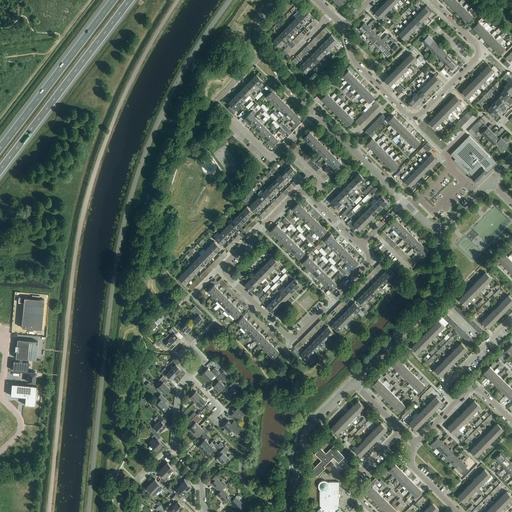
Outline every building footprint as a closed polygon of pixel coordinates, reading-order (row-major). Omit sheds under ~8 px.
[(389,0),(387,0),(384,3),(390,9),(391,8),(393,5),(395,7),(394,7),(397,9),(399,7),(395,4),(394,4),(389,0)] [(454,0),(450,5),(454,9),(460,3),(459,3),(456,0),(454,0)] [(454,9),(458,13),(464,8),(463,7),(461,4),(462,3),(463,3),(465,1),(463,0),(461,0),(459,3),(460,3),(454,9)] [(384,3),(380,8),(386,13),(389,10),(390,11),(390,12),(392,14),(394,12),(391,8),(390,9),(384,3)] [(458,13),(463,18),(469,12),(468,11),(465,9),(467,7),(469,5),(467,3),(463,7),(464,8),(458,13)] [(416,9),(420,12),(421,12),(426,17),(431,13),(425,7),(422,11),(420,9),(418,7),(416,9)] [(386,13),(380,8),(375,12),(376,13),(381,18),(385,14),(386,16),(388,18),(390,16),(386,13)] [(469,12),(463,18),(467,22),(473,17),(469,13),(471,11),(471,12),(473,10),(471,8),(468,11),(469,12)] [(305,9),(300,13),(307,20),(311,15),(305,9)] [(412,13),(416,17),(416,16),(422,22),(426,17),(421,12),(420,12),(417,15),(416,14),(416,13),(414,11),(412,13)] [(300,13),(296,18),(302,24),(307,20),(300,13)] [(408,18),(411,21),(412,21),(418,26),(422,22),(416,16),(416,17),(413,20),(411,18),(412,18),(410,16),(408,18)] [(296,18),(292,22),(298,29),(302,24),(296,18)] [(473,28),(477,32),(483,26),(482,26),(480,23),(481,22),(482,22),(484,20),(482,18),(478,22),(473,28)] [(370,28),(371,27),(370,27),(375,21),(373,20),(368,25),(367,25),(364,23),(358,29),(363,34),(369,27),(370,28)] [(403,22),(407,26),(408,25),(413,31),(418,26),(412,21),(411,21),(409,24),(407,22),(405,20),(403,22)] [(292,22),(287,27),(294,33),(298,29),(292,22)] [(477,32),(482,37),(487,31),(487,30),(484,28),(486,26),(488,24),(486,22),(482,26),(483,26),(477,32)] [(310,23),(306,27),(309,31),(314,27),(310,23)] [(399,26),(403,30),(403,29),(409,35),(413,31),(408,25),(407,26),(404,28),(403,27),(403,26),(401,24),(399,26)] [(287,27),(283,31),(289,38),(294,33),(287,27)] [(363,34),(368,38),(374,32),(375,33),(375,32),(373,29),(372,30),(370,28),(369,27),(363,34)] [(482,37),(486,41),(492,35),(491,35),(488,32),(490,30),(490,31),(492,29),(490,27),(487,30),(487,31),(482,37)] [(403,29),(403,30),(400,33),(398,31),(399,31),(397,29),(394,31),(398,35),(399,34),(404,40),(409,35),(403,29)] [(283,31),(278,36),(285,42),(287,39),(289,38),(283,31)] [(486,41),(491,45),(496,40),(496,39),(493,36),(494,35),(495,35),(497,33),(495,31),(491,35),(492,35),(486,41)] [(301,32),(297,36),(301,40),(305,36),(301,32)] [(368,38),(373,43),(379,37),(380,37),(378,34),(377,35),(375,33),(374,32),(368,38)] [(331,35),(327,40),(333,46),(338,41),(331,35)] [(491,45),(495,50),(501,44),(500,43),(497,41),(499,39),(501,37),(499,35),(496,39),(496,40),(491,45)] [(285,42),(278,36),(274,40),(280,47),(285,42)] [(297,36),(292,41),(296,45),(301,40),(297,36)] [(425,44),(427,46),(433,40),(429,36),(423,41),(422,41),(421,42),(424,45),(425,44)] [(373,43),(378,48),(384,42),(385,41),(382,39),(382,40),(379,37),(373,43)] [(327,40),(322,44),(329,50),(333,46),(327,40)] [(429,48),(432,51),(438,45),(433,40),(427,46),(426,47),(428,49),(429,48)] [(501,44),(495,50),(500,54),(505,49),(502,45),(503,43),(504,44),(506,42),(504,40),(500,43),(501,44)] [(292,41),(288,45),(292,49),(296,45),(292,41)] [(378,48),(382,52),(388,46),(389,47),(390,46),(387,43),(386,44),(384,42),(378,48)] [(322,44),(318,48),(324,55),(329,50),(322,44)] [(388,46),(382,52),(387,57),(393,51),(393,52),(398,47),(396,44),(391,49),(389,47),(388,46)] [(292,49),(288,45),(282,51),(286,55),(292,49)] [(434,53),(436,55),(437,56),(443,50),(438,45),(432,51),(431,52),(433,54),(434,53)] [(318,48),(313,53),(320,59),(324,55),(318,48)] [(439,58),(441,60),(442,61),(448,55),(443,50),(437,56),(436,55),(435,56),(438,59),(439,58)] [(313,53),(309,57),(315,64),(320,59),(313,53)] [(411,53),(407,58),(413,63),(416,60),(417,62),(419,64),(421,62),(417,58),(417,59),(411,53)] [(444,63),(446,65),(452,59),(448,55),(442,61),(441,60),(440,61),(443,63),(444,63)] [(309,57),(304,62),(311,68),(315,64),(309,57)] [(407,58),(402,62),(408,68),(409,67),(412,64),(413,66),(415,68),(417,66),(413,63),(407,58)] [(446,65),(445,66),(447,68),(448,67),(451,70),(457,64),(452,59),(446,65)] [(311,68),(304,62),(300,67),(306,73),(311,68)] [(402,62),(398,67),(404,72),(407,69),(409,70),(408,71),(410,73),(412,71),(409,67),(408,68),(402,62)] [(489,65),(484,70),(490,75),(493,72),(495,74),(494,74),(496,76),(498,74),(496,72),(498,70),(494,66),(491,68),(489,65)] [(398,67),(394,71),(399,77),(400,76),(403,73),(404,75),(406,77),(408,75),(404,72),(398,67)] [(344,85),(348,81),(347,81),(353,75),(348,70),(342,76),(346,80),(344,81),(342,83),(344,85)] [(484,70),(480,74),(485,80),(486,79),(489,76),(490,78),(492,80),(494,78),(490,75),(484,70)] [(394,71),(389,75),(395,81),(396,80),(398,78),(400,79),(400,80),(402,82),(404,80),(400,76),(399,77),(394,71)] [(256,74),(252,79),(258,86),(261,88),(263,86),(260,84),(263,81),(256,74)] [(480,74),(475,79),(481,84),(482,84),(484,81),(486,82),(486,83),(488,85),(490,83),(486,79),(485,80),(480,74)] [(348,89),(352,86),(351,85),(357,79),(353,75),(347,81),(348,81),(350,84),(349,86),(348,85),(346,87),(348,89)] [(395,81),(389,75),(385,80),(387,82),(390,86),(394,82),(396,84),(395,84),(397,86),(399,84),(396,80),(395,81)] [(426,77),(429,80),(430,80),(436,85),(440,81),(435,75),(431,79),(429,77),(430,77),(428,75),(426,77)] [(252,79),(247,84),(254,90),(258,86),(252,79)] [(353,94),(357,90),(356,89),(362,84),(357,79),(351,85),(352,86),(355,88),(353,90),(351,92),(353,94)] [(421,81),(425,85),(426,84),(431,90),(436,85),(430,80),(429,80),(427,83),(425,81),(423,79),(421,81)] [(475,79),(471,83),(477,89),(477,88),(480,85),(482,87),(481,87),(483,89),(485,87),(482,84),(481,84),(475,79)] [(417,85),(421,89),(421,88),(427,94),(431,90),(426,84),(425,85),(422,87),(421,86),(421,85),(419,83),(417,85)] [(471,83),(467,87),(472,93),(473,92),(476,90),(477,91),(477,92),(479,94),(481,92),(477,88),(477,89),(471,83)] [(247,84),(243,88),(249,95),(254,90),(247,84)] [(357,98),(361,94),(360,94),(366,88),(362,84),(356,89),(357,90),(359,93),(358,94),(357,94),(355,96),(357,98)] [(472,93),(467,87),(462,92),(468,98),(471,94),(473,96),(475,98),(477,96),(473,92),(472,93)] [(243,88),(238,93),(244,100),(249,95),(243,88)] [(362,103),(365,99),(365,98),(370,92),(366,88),(360,94),(361,94),(364,97),(362,99),(362,98),(360,100),(362,103)] [(413,90),(416,94),(417,93),(423,99),(427,94),(421,88),(421,89),(418,92),(416,90),(417,90),(415,88),(413,90)] [(505,88),(502,92),(511,102),(511,98),(509,96),(511,94),(510,92),(505,88)] [(321,99),(326,103),(332,98),(331,97),(328,94),(330,93),(332,91),(330,89),(326,93),(327,93),(321,99)] [(266,97),(271,101),(277,95),(273,90),(266,97)] [(368,108),(370,106),(372,104),(375,101),(375,102),(376,101),(373,99),(375,97),(370,92),(365,98),(365,99),(368,102),(366,103),(364,105),(366,107),(367,106),(368,108)] [(408,94),(412,98),(413,97),(418,103),(423,99),(417,93),(416,94),(414,96),(412,95),(412,94),(410,92),(408,94)] [(498,96),(499,97),(504,102),(504,101),(506,99),(509,102),(508,103),(510,104),(511,102),(502,92),(500,93),(498,92),(496,94),(498,96)] [(238,93),(233,98),(240,104),(244,100),(238,93)] [(326,103),(330,108),(336,102),(335,101),(333,99),(334,97),(335,97),(337,95),(335,93),(331,97),(332,98),(326,103)] [(481,103),(489,96),(487,93),(479,101),(481,103)] [(271,101),(276,106),(282,99),(277,95),(271,101)] [(455,96),(451,100),(457,106),(460,103),(462,104),(461,105),(463,107),(465,105),(461,101),(455,96)] [(418,103),(413,97),(412,98),(409,101),(408,99),(406,97),(402,101),(408,107),(410,104),(414,108),(418,103)] [(499,97),(495,101),(504,110),(506,108),(503,105),(505,103),(504,101),(504,102),(499,97)] [(240,104),(233,98),(229,102),(235,109),(240,104)] [(330,108),(335,112),(340,106),(337,103),(339,101),(339,102),(341,100),(340,98),(339,98),(335,101),(336,102),(330,108)] [(276,106),(280,110),(287,104),(282,99),(276,106)] [(451,100),(446,105),(452,111),(453,110),(456,107),(457,109),(459,111),(461,109),(457,106),(451,100)] [(495,101),(492,105),(497,111),(499,109),(503,112),(504,110),(495,101)] [(335,112),(339,116),(345,111),(344,110),(341,107),(343,106),(345,104),(343,102),(340,106),(335,112)] [(280,110),(285,115),(291,109),(287,104),(280,110)] [(227,108),(233,114),(236,111),(230,105),(227,108)] [(446,105),(442,109),(448,115),(448,114),(451,112),(453,113),(452,114),(458,119),(460,118),(456,114),(453,110),(452,111),(446,105)] [(497,111),(492,105),(488,109),(497,118),(499,116),(495,113),(497,111)] [(339,116),(344,121),(349,115),(349,114),(346,112),(347,110),(348,110),(350,108),(348,106),(344,110),(345,111),(339,116)] [(287,117),(289,120),(296,113),(291,109),(285,115),(283,117),(285,119),(287,117)] [(442,109),(438,114),(443,119),(444,119),(447,116),(448,118),(450,120),(452,118),(448,114),(448,115),(442,109)] [(244,119),(249,123),(256,117),(254,115),(255,114),(255,113),(253,111),(252,111),(251,112),(244,119)] [(349,115),(344,121),(348,125),(354,120),(350,116),(352,114),(352,115),(354,113),(352,111),(349,114),(349,115)] [(296,113),(289,120),(294,124),(292,127),(294,129),(301,122),(299,120),(301,118),(296,113)] [(438,114),(433,118),(439,124),(440,123),(442,120),(444,122),(446,124),(448,122),(444,119),(443,119),(438,114)] [(389,130),(393,126),(392,126),(398,120),(393,115),(391,118),(389,116),(384,121),(386,123),(388,121),(391,125),(390,126),(389,126),(387,128),(389,130)] [(249,123),(254,128),(260,121),(258,120),(259,119),(257,116),(256,117),(249,123)] [(439,124),(433,118),(429,123),(434,128),(438,125),(440,126),(439,127),(441,129),(443,127),(440,123),(439,124)] [(394,134),(397,131),(397,130),(402,124),(398,120),(392,126),(393,126),(396,129),(394,131),(394,130),(392,132),(394,134)] [(254,128),(258,132),(265,126),(260,121),(254,128)] [(398,139),(402,135),(401,134),(407,129),(402,124),(397,130),(397,131),(400,133),(399,135),(398,135),(396,137),(398,139)] [(480,131),(486,137),(491,131),(489,129),(492,126),(491,124),(487,127),(484,124),(483,125),(481,127),(479,129),(478,129),(480,131)] [(258,132),(263,137),(269,131),(265,126),(258,132)] [(403,143),(406,140),(406,139),(411,133),(407,129),(401,134),(402,135),(405,138),(403,140),(403,139),(401,141),(403,143)] [(490,140),(498,132),(500,130),(498,129),(493,133),(491,131),(486,137),(490,140)] [(263,137),(268,142),(274,135),(269,131),(263,137)] [(304,138),(308,143),(315,136),(310,131),(304,138)] [(367,144),(371,148),(377,143),(376,142),(373,139),(375,138),(377,136),(373,132),(370,136),(372,138),(367,144)] [(493,144),(495,143),(499,139),(499,138),(497,136),(500,133),(498,132),(490,140),(493,144)] [(407,148),(411,144),(410,143),(416,138),(411,133),(406,139),(406,140),(409,142),(407,144),(407,143),(405,146),(407,148)] [(274,135),(268,142),(275,149),(278,145),(276,143),(279,140),(274,135)] [(469,135),(451,154),(456,159),(473,176),(472,177),(478,182),(485,175),(497,163),(469,135)] [(308,143),(313,147),(319,141),(315,136),(308,143)] [(495,143),(499,147),(507,138),(506,136),(503,139),(500,137),(499,138),(499,139),(495,143)] [(371,148),(376,153),(381,147),(381,146),(378,144),(379,142),(380,142),(382,140),(380,138),(376,142),(377,143),(371,148)] [(410,143),(411,144),(413,147),(412,148),(411,148),(409,150),(411,152),(415,148),(420,142),(416,138),(410,143)] [(507,138),(499,147),(503,151),(508,145),(506,143),(509,140),(507,138)] [(313,147),(318,152),(324,145),(319,141),(313,147)] [(376,153),(380,157),(386,151),(385,151),(382,148),(384,146),(384,147),(386,145),(384,143),(381,146),(381,147),(376,153)] [(422,147),(427,152),(432,148),(427,143),(422,147)] [(318,152),(322,156),(329,150),(324,145),(318,152)] [(380,157),(384,161),(390,156),(389,155),(387,152),(388,151),(389,151),(391,149),(389,147),(385,151),(386,151),(380,157)] [(322,156),(327,161),(333,155),(329,150),(322,156)] [(384,161),(389,166),(395,160),(394,159),(391,157),(393,155),(395,153),(393,151),(389,155),(390,156),(384,161)] [(423,155),(426,159),(427,158),(433,164),(437,159),(432,154),(428,157),(427,156),(427,155),(425,153),(423,155)] [(327,161),(331,166),(338,159),(333,155),(327,161)] [(395,160),(389,166),(393,170),(399,165),(395,161),(397,159),(397,160),(399,158),(397,156),(394,159),(395,160)] [(418,160),(422,163),(423,163),(429,168),(433,164),(427,158),(426,159),(424,162),(422,160),(423,160),(420,158),(418,160)] [(338,159),(331,166),(329,168),(334,173),(343,164),(338,159)] [(414,164),(418,168),(418,167),(424,173),(429,168),(423,163),(422,163),(419,166),(418,165),(418,164),(416,162),(414,164)] [(290,165),(286,169),(292,176),(297,171),(290,165)] [(410,169),(413,172),(414,172),(420,177),(424,173),(418,167),(418,168),(415,171),(413,169),(414,169),(412,166),(410,169)] [(286,169),(281,174),(288,180),(292,176),(286,169)] [(405,173),(409,177),(410,176),(415,182),(420,177),(414,172),(413,172),(411,175),(409,173),(407,171),(405,173)] [(359,173),(354,178),(361,184),(365,180),(359,173)] [(281,174),(277,178),(283,185),(288,180),(281,174)] [(410,176),(409,177),(406,179),(405,178),(405,177),(403,175),(401,177),(405,181),(411,186),(415,182),(410,176)] [(277,178),(273,183),(279,189),(283,185),(277,178)] [(354,178),(350,183),(356,189),(361,184),(354,178)] [(273,183),(268,187),(274,194),(279,189),(273,183)] [(350,183),(345,187),(352,194),(356,189),(350,183)] [(268,187),(264,192),(270,198),(274,194),(268,187)] [(345,187),(341,192),(347,198),(352,194),(345,187)] [(379,198),(377,200),(383,207),(388,202),(386,200),(388,198),(381,191),(377,194),(377,195),(379,198)] [(264,192),(259,196),(266,203),(270,198),(264,192)] [(341,192),(336,196),(342,203),(347,198),(341,192)] [(259,196),(255,201),(261,207),(266,203),(259,196)] [(342,203),(336,196),(331,201),(337,207),(336,208),(339,211),(341,208),(339,206),(342,203)] [(377,200),(372,205),(379,211),(383,207),(377,200)] [(261,207),(255,201),(250,205),(257,212),(261,207)] [(292,209),(297,214),(304,207),(299,203),(292,209)] [(372,205),(368,210),(374,216),(379,211),(372,205)] [(247,206),(242,211),(249,217),(253,213),(247,206)] [(297,214),(302,218),(308,212),(304,207),(297,214)] [(368,210),(363,214),(369,221),(374,216),(368,210)] [(242,211),(238,215),(244,222),(249,217),(242,211)] [(302,218),(306,223),(313,217),(308,212),(302,218)] [(363,214),(358,219),(365,225),(369,221),(363,214)] [(238,215),(233,220),(240,226),(244,222),(238,215)] [(306,223),(311,228),(318,221),(313,217),(306,223)] [(389,225),(394,229),(400,223),(396,219),(396,218),(389,225)] [(365,225),(358,219),(354,223),(350,220),(347,224),(352,229),(352,228),(355,231),(358,228),(360,230),(365,225)] [(233,220),(229,224),(235,231),(240,226),(233,220)] [(311,228),(316,232),(322,226),(318,221),(311,228)] [(394,229),(399,234),(405,228),(400,223),(394,229)] [(229,224),(224,229),(231,235),(235,231),(229,224)] [(271,231),(275,236),(282,229),(277,225),(271,231)] [(322,226),(316,232),(320,237),(327,230),(322,226)] [(399,234),(403,239),(410,232),(405,228),(399,234)] [(224,229),(220,233),(226,240),(231,235),(224,229)] [(275,236),(280,240),(286,234),(282,229),(275,236)] [(403,239),(408,243),(414,237),(410,232),(403,239)] [(226,240),(220,233),(215,238),(222,244),(226,240)] [(280,240),(285,245),(291,239),(286,234),(280,240)] [(324,241),(329,246),(336,239),(331,234),(324,241)] [(408,243),(413,248),(419,241),(414,237),(408,243)] [(285,245),(289,250),(296,243),(291,239),(285,245)] [(329,246),(334,250),(340,244),(336,239),(329,246)] [(214,241),(210,246),(216,252),(221,248),(214,241)] [(413,248),(417,252),(424,246),(419,241),(413,248)] [(289,250),(294,254),(300,248),(296,243),(289,250)] [(334,250),(338,255),(345,248),(340,244),(334,250)] [(210,246),(205,250),(212,257),(216,252),(210,246)] [(424,246),(417,252),(421,256),(418,260),(421,263),(428,255),(426,253),(429,251),(428,250),(428,251),(424,246)] [(300,248),(294,254),(299,259),(305,252),(300,248)] [(338,255),(343,259),(349,253),(345,248),(338,255)] [(205,250),(201,255),(207,261),(212,257),(205,250)] [(343,259),(348,264),(354,258),(349,253),(343,259)] [(497,259),(502,263),(508,257),(503,253),(497,259)] [(201,255),(196,259),(203,266),(207,261),(201,255)] [(303,263),(307,267),(314,261),(309,256),(303,263)] [(273,257),(268,261),(274,268),(279,263),(273,257)] [(502,263),(507,267),(511,262),(511,261),(508,257),(502,263)] [(354,258),(348,264),(352,269),(359,262),(354,258)] [(196,259),(192,264),(198,270),(203,266),(196,259)] [(268,261),(263,266),(270,272),(274,268),(268,261)] [(307,267),(312,272),(318,266),(314,261),(307,267)] [(192,264),(188,268),(194,275),(198,270),(192,264)] [(263,266),(259,271),(265,277),(270,272),(263,266)] [(312,272),(317,277),(323,270),(318,266),(312,272)] [(188,268),(183,273),(190,279),(194,275),(188,268)] [(389,268),(384,272),(391,279),(395,274),(389,268)] [(317,277),(321,281),(328,275),(323,270),(317,277)] [(259,271),(254,275),(260,282),(265,277),(259,271)] [(384,272),(380,277),(386,283),(391,279),(384,272)] [(486,272),(481,277),(487,283),(492,278),(486,272)] [(190,279),(183,273),(179,277),(185,284),(190,279)] [(254,275),(249,280),(256,286),(260,282),(254,275)] [(321,281),(326,286),(332,279),(328,275),(321,281)] [(380,277),(375,281),(382,288),(386,283),(380,277)] [(481,277),(477,281),(483,287),(487,283),(481,277)] [(295,279),(290,283),(296,290),(301,285),(295,279)] [(332,279),(326,286),(331,291),(337,284),(332,279)] [(256,286),(249,280),(245,285),(251,291),(256,286)] [(375,281),(371,286),(377,292),(382,288),(375,281)] [(477,281),(472,286),(479,292),(483,287),(477,281)] [(290,283),(285,288),(292,294),(296,290),(290,283)] [(208,291),(213,296),(219,289),(214,285),(208,291)] [(371,286),(366,290),(373,297),(377,292),(371,286)] [(472,286),(468,290),(474,296),(479,292),(472,286)] [(285,288),(281,293),(287,299),(292,294),(285,288)] [(213,296),(217,300),(224,294),(219,289),(213,296)] [(279,290),(274,295),(282,304),(287,299),(281,293),(279,290)] [(366,290),(362,295),(368,301),(373,297),(366,290)] [(468,290),(464,295),(470,301),(474,296),(468,290)] [(217,300),(222,305),(228,298),(224,294),(217,300)] [(274,299),(271,302),(278,308),(282,304),(274,295),(272,297),(274,299)] [(368,301),(362,295),(357,299),(364,306),(368,301)] [(470,301),(464,295),(459,299),(465,305),(470,301)] [(41,329),(44,299),(24,297),(21,328),(41,329)] [(222,305),(226,309),(233,303),(228,298),(222,305)] [(504,300),(500,304),(506,310),(510,306),(504,300)] [(278,308),(271,302),(267,307),(273,313),(278,308)] [(355,302),(350,307),(356,313),(361,308),(355,302)] [(229,316),(231,314),(237,307),(233,303),(226,309),(224,311),(229,316)] [(500,304),(495,309),(501,315),(506,310),(500,304)] [(197,316),(193,321),(198,326),(204,319),(201,316),(203,313),(195,306),(191,310),(197,316)] [(237,307),(231,314),(235,318),(242,312),(237,307)] [(350,307),(346,311),(352,318),(356,313),(350,307)] [(495,309),(491,313),(497,319),(501,315),(495,309)] [(346,311),(341,316),(348,322),(352,318),(346,311)] [(491,313),(486,318),(493,324),(497,319),(491,313)] [(237,322),(242,327),(248,320),(243,316),(237,322)] [(341,316),(337,320),(343,327),(348,322),(341,316)] [(493,324),(486,318),(482,322),(488,328),(493,324)] [(242,327),(246,331),(252,325),(248,320),(242,327)] [(343,327),(337,320),(332,325),(338,331),(343,327)] [(438,320),(434,325),(440,331),(445,326),(438,320)] [(175,327),(181,333),(183,330),(186,333),(192,328),(187,322),(183,325),(180,322),(175,327)] [(246,331),(250,336),(257,329),(252,325),(246,331)] [(434,325),(429,329),(436,335),(440,331),(434,325)] [(170,332),(168,335),(176,344),(181,339),(176,334),(179,332),(173,326),(169,331),(170,332)] [(328,326),(323,331),(330,337),(334,333),(328,326)] [(250,336),(255,340),(261,334),(257,329),(250,336)] [(429,329),(425,334),(431,340),(436,335),(429,329)] [(323,331),(319,336),(325,342),(330,337),(323,331)] [(255,340),(259,345),(266,338),(261,334),(255,340)] [(425,334),(421,338),(427,344),(431,340),(425,334)] [(176,344),(168,335),(165,338),(163,336),(159,341),(164,346),(167,343),(172,348),(176,344)] [(319,336),(314,340),(321,346),(325,342),(319,336)] [(259,345),(264,349),(270,343),(266,338),(259,345)] [(421,338),(416,342),(422,349),(427,344),(421,338)] [(36,360),(37,341),(17,340),(16,345),(15,345),(14,352),(16,352),(15,358),(36,360)] [(314,340),(310,345),(316,351),(321,346),(314,340)] [(422,349),(416,342),(412,347),(418,353),(422,349)] [(264,349),(268,354),(275,347),(270,343),(264,349)] [(461,343),(457,347),(463,353),(468,349),(461,343)] [(310,345),(306,349),(312,355),(316,351),(310,345)] [(275,347),(268,354),(273,358),(279,352),(275,347)] [(457,347),(452,352),(459,358),(463,353),(457,347)] [(312,355),(306,349),(301,354),(307,360),(312,355)] [(452,352),(448,356),(454,362),(459,358),(452,352)] [(448,356),(444,361),(450,367),(454,362),(448,356)] [(174,366),(171,369),(177,374),(182,369),(177,365),(179,363),(174,358),(170,362),(174,366)] [(392,365),(397,369),(403,363),(398,359),(392,365)] [(29,362),(13,361),(12,371),(28,372),(29,362)] [(444,361),(439,365),(445,371),(450,367),(444,361)] [(397,369),(401,374),(407,368),(403,363),(397,369)] [(445,371),(439,365),(435,370),(441,376),(445,371)] [(484,373),(488,377),(494,371),(490,366),(484,373)] [(177,374),(171,369),(168,371),(165,368),(160,372),(165,377),(167,375),(172,379),(177,374)] [(202,374),(204,376),(204,375),(209,380),(214,375),(216,377),(220,373),(215,368),(211,372),(208,369),(204,373),(203,372),(202,374)] [(401,374),(406,378),(412,372),(407,368),(401,374)] [(217,378),(219,381),(214,385),(220,391),(225,386),(221,383),(225,379),(228,376),(224,371),(220,374),(221,374),(217,378)] [(488,377),(493,382),(499,375),(494,371),(488,377)] [(406,378),(410,383),(416,376),(412,372),(406,378)] [(493,382),(497,386),(503,380),(499,375),(493,382)] [(156,385),(158,387),(157,388),(163,394),(164,393),(165,394),(170,388),(165,383),(168,381),(163,376),(159,380),(160,381),(156,385)] [(410,383),(414,387),(421,381),(416,376),(410,383)] [(372,385),(377,389),(383,383),(378,379),(372,385)] [(226,393),(231,398),(238,392),(235,389),(239,385),(234,380),(227,388),(229,391),(226,393)] [(497,386),(502,390),(508,384),(503,380),(497,386)] [(421,381),(414,387),(419,392),(425,385),(421,381)] [(11,383),(10,395),(20,396),(21,384),(11,383)] [(377,389),(381,394),(387,388),(383,383),(377,389)] [(21,384),(20,396),(25,397),(24,405),(34,406),(36,386),(21,384)] [(502,390),(506,395),(511,388),(508,384),(502,390)] [(381,394),(386,398),(392,392),(387,388),(381,394)] [(193,399),(196,402),(201,396),(196,391),(194,393),(192,391),(187,396),(191,400),(193,399)] [(386,398),(390,403),(396,397),(392,392),(386,398)] [(164,402),(166,399),(161,394),(157,398),(160,401),(156,404),(163,411),(168,406),(164,402)] [(201,396),(196,402),(198,405),(197,406),(201,410),(206,405),(204,403),(206,401),(201,396)] [(390,403),(395,407),(401,401),(396,397),(390,403)] [(436,397),(432,401),(438,407),(442,403),(436,397)] [(358,401),(354,405),(360,411),(365,407),(358,401)] [(401,401),(395,407),(399,412),(405,406),(401,401)] [(432,401),(427,406),(433,412),(438,407),(432,401)] [(475,401),(470,405),(476,411),(481,407),(475,401)] [(231,415),(236,420),(238,417),(240,418),(246,412),(240,406),(241,405),(239,403),(232,409),(234,412),(231,415)] [(354,405),(349,410),(356,416),(360,411),(354,405)] [(470,405),(466,410),(472,416),(476,411),(470,405)] [(427,406),(423,410),(429,416),(433,412),(427,406)] [(349,410),(345,414),(351,420),(356,416),(349,410)] [(423,410),(418,414),(425,421),(429,416),(423,410)] [(466,410),(461,414),(467,420),(472,416),(466,410)] [(189,428),(193,433),(200,426),(198,423),(202,419),(199,416),(201,415),(200,414),(202,412),(201,411),(200,411),(193,419),(191,421),(194,424),(189,428)] [(160,432),(167,426),(164,423),(166,420),(159,414),(154,419),(157,423),(154,426),(160,432)] [(345,414),(341,419),(347,425),(351,420),(345,414)] [(418,414),(414,419),(420,425),(425,421),(418,414)] [(461,414),(457,419),(463,425),(467,420),(461,414)] [(341,419),(336,423),(342,429),(347,425),(341,419)] [(420,425),(414,419),(409,424),(416,430),(420,425)] [(457,419),(452,423),(458,429),(463,425),(457,419)] [(235,432),(237,434),(242,429),(234,421),(231,423),(228,420),(223,426),(229,432),(232,429),(235,432)] [(342,429),(336,423),(332,428),(338,434),(342,429)] [(381,423),(376,428),(383,434),(387,429),(381,423)] [(458,429),(452,423),(448,428),(454,434),(458,429)] [(498,423),(493,428),(499,434),(504,429),(498,423)] [(200,433),(203,436),(206,433),(208,431),(203,426),(202,428),(200,426),(193,433),(197,436),(200,433)] [(376,428),(372,432),(378,438),(383,434),(376,428)] [(493,428),(489,432),(495,438),(499,434),(493,428)] [(152,436),(155,440),(151,444),(151,445),(150,446),(149,447),(149,448),(149,449),(150,449),(150,450),(151,450),(152,450),(152,449),(154,448),(157,450),(163,444),(159,439),(161,437),(156,432),(152,436)] [(372,432),(368,437),(374,443),(378,438),(372,432)] [(489,432),(484,437),(490,443),(495,438),(489,432)] [(198,446),(203,451),(210,444),(207,441),(211,438),(206,433),(203,436),(202,438),(204,440),(198,446)] [(368,437),(363,441),(369,447),(374,443),(368,437)] [(484,437),(480,441),(486,447),(490,443),(484,437)] [(432,444),(436,449),(442,443),(443,443),(444,442),(441,440),(440,441),(438,438),(432,444)] [(363,441),(359,445),(365,452),(369,447),(363,441)] [(480,441),(475,446),(481,452),(486,447),(480,441)] [(210,444),(203,451),(208,455),(213,450),(216,452),(223,445),(220,442),(218,445),(216,443),(213,447),(210,444)] [(436,449),(441,453),(447,447),(448,448),(449,447),(446,444),(445,445),(443,443),(442,443),(436,449)] [(365,452),(359,445),(354,450),(360,456),(365,452)] [(219,456),(216,459),(221,463),(224,460),(227,462),(232,457),(230,455),(228,457),(225,453),(229,450),(225,446),(218,454),(219,456)] [(312,470),(317,476),(326,468),(324,466),(333,457),(339,463),(344,457),(333,446),(326,453),(321,448),(315,454),(322,460),(312,470)] [(481,452),(475,446),(471,450),(477,456),(481,452)] [(441,453),(446,458),(452,452),(452,453),(453,452),(451,449),(450,450),(448,448),(447,447),(441,453)] [(446,458),(451,463),(457,457),(458,456),(456,454),(455,455),(452,453),(452,452),(446,458)] [(497,461),(499,463),(500,464),(506,458),(501,453),(495,459),(494,458),(493,459),(496,462),(497,461)] [(451,463),(455,468),(461,461),(462,462),(463,461),(460,459),(459,459),(457,457),(451,463)] [(502,466),(504,468),(510,462),(506,458),(500,464),(499,463),(498,464),(501,466),(502,466)] [(461,461),(455,468),(463,475),(469,470),(466,467),(466,466),(467,467),(468,466),(465,463),(464,464),(462,462),(461,461)] [(168,462),(163,467),(170,473),(172,471),(174,472),(176,471),(179,473),(181,471),(173,462),(170,465),(168,462)] [(506,470),(508,473),(509,473),(511,470),(511,463),(510,462),(504,468),(503,469),(505,471),(506,470)] [(389,470),(393,474),(400,468),(395,464),(393,465),(390,463),(381,473),(385,477),(387,474),(386,473),(389,470)] [(161,479),(164,482),(169,478),(167,476),(170,473),(163,467),(159,472),(161,474),(159,477),(161,479)] [(393,474),(398,479),(404,473),(400,468),(393,474)] [(485,469),(480,474),(486,480),(491,475),(485,469)] [(398,479),(402,483),(408,477),(404,473),(398,479)] [(480,474),(476,478),(482,484),(486,480),(480,474)] [(211,484),(220,492),(223,489),(227,485),(222,480),(221,482),(217,478),(218,477),(216,475),(211,479),(213,481),(211,484)] [(185,480),(181,484),(187,491),(192,487),(190,485),(193,482),(187,476),(184,479),(185,480)] [(402,483),(407,488),(413,482),(408,477),(402,483)] [(366,492),(371,497),(377,491),(373,486),(375,483),(377,485),(380,482),(375,478),(365,488),(368,491),(366,492)] [(476,478),(471,483),(477,489),(482,484),(476,478)] [(155,479),(151,483),(158,490),(161,488),(163,490),(168,486),(164,482),(161,479),(158,482),(155,479)] [(342,511),(337,507),(339,505),(339,482),(329,482),(328,482),(327,481),(326,481),(325,480),(324,480),(323,480),(322,481),(321,481),(320,482),(319,483),(319,484),(318,485),(318,486),(318,487),(319,488),(319,489),(320,490),(320,491),(320,505),(322,507),(316,511),(342,511)] [(407,488),(411,492),(417,486),(413,482),(407,488)] [(158,490),(151,483),(147,487),(150,490),(147,493),(154,500),(158,495),(156,493),(158,490)] [(479,491),(477,489),(471,483),(467,487),(473,493),(475,495),(477,493),(479,491)] [(173,491),(176,494),(179,497),(181,494),(183,495),(184,495),(185,495),(187,493),(187,492),(187,491),(181,484),(176,489),(176,488),(173,491)] [(417,486),(411,492),(416,497),(413,499),(416,501),(421,495),(419,493),(422,490),(417,486)] [(467,487),(462,492),(468,498),(473,493),(467,487)] [(230,503),(230,502),(234,499),(234,498),(232,496),(231,497),(223,489),(220,492),(217,495),(225,503),(227,501),(230,503)] [(371,497),(375,501),(381,495),(377,491),(371,497)] [(511,496),(507,491),(502,496),(508,502),(511,498),(511,496)] [(468,498),(462,492),(458,496),(464,502),(468,498)] [(176,503),(173,505),(180,511),(184,507),(182,505),(180,503),(183,501),(179,497),(176,494),(172,498),(176,503)] [(375,501),(380,506),(386,500),(381,495),(375,501)] [(502,496),(498,500),(504,506),(508,502),(502,496)] [(230,502),(239,511),(241,509),(243,511),(248,506),(246,503),(244,505),(236,497),(234,498),(234,499),(230,502)] [(380,506),(384,510),(390,504),(386,500),(380,506)] [(498,500),(493,505),(500,511),(504,506),(498,500)] [(169,506),(165,511),(166,511),(165,511),(179,511),(180,511),(173,505),(171,503),(168,505),(169,506)] [(433,503),(428,508),(432,511),(435,511),(439,509),(433,503)]
